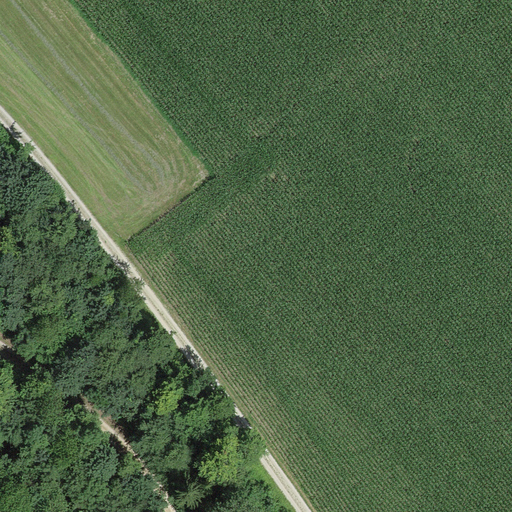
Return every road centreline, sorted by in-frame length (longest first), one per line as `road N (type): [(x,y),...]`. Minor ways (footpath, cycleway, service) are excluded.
road 1 (track): [(303,511),(0,110)]
road 2 (track): [(0,350),(138,466),(166,511)]
